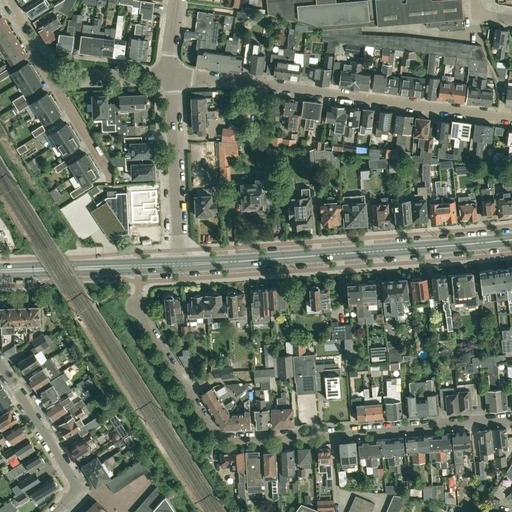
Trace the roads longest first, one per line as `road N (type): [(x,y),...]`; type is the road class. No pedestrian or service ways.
road 1 (residential): [(511,418),(220,439),(137,305)]
road 2 (residential): [(511,117),(170,75)]
road 3 (secondary): [(180,263),(511,239)]
road 4 (residential): [(180,263),(170,75)]
road 5 (residential): [(54,511),(77,485),(0,363)]
